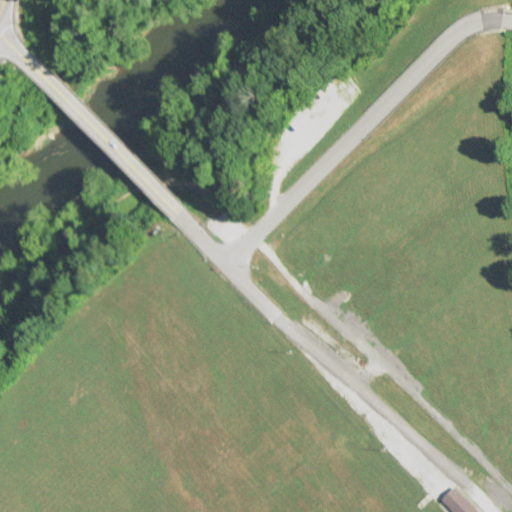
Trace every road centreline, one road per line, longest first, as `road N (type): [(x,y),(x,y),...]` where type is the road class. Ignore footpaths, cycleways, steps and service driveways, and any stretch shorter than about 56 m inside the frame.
road 1 (residential): [(502,19),(454,35),(221,264),(172,215)]
road 2 (track): [(511,493),(376,362),(354,385)]
road 3 (residential): [(172,215),(21,60)]
road 4 (track): [(251,235),(376,362)]
